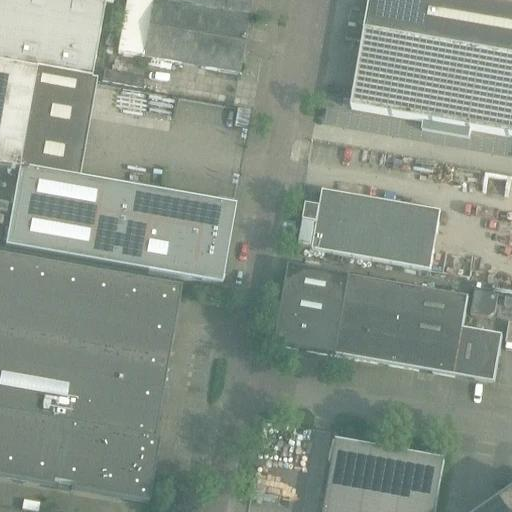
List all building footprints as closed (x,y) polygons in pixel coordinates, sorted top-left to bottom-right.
[(0,0),(0,66),(36,73),(91,83),(104,4),(80,0),(0,0)] [(153,0),(153,2),(248,18),(251,0),(153,0)] [(511,0),(371,0),(365,33),(511,58),(511,0)] [(348,30),(345,41),(362,44),(364,33),(348,30)] [(355,89),(351,111),(423,124),(422,132),(469,141),(470,132),(511,139),(511,58),(365,33),(361,60),(355,89)] [(0,169),(18,173),(36,73),(0,66),(0,169)] [(106,71),(103,82),(127,87),(129,76),(106,71)] [(235,211),(18,173),(4,250),(221,288),(235,211)] [(323,194),(312,253),(430,274),(441,215),(323,194)] [(147,508),(158,445),(153,444),(180,290),(0,257),(0,481),(52,491),(52,486),(73,490),(72,495),(147,508)] [(275,348),(335,358),(349,280),(289,269),(275,348)] [(335,358),(455,380),(463,332),(468,301),(349,280),(335,358)] [(475,294),(470,317),(489,321),(495,316),(498,298),(475,294)] [(502,339),(463,332),(455,380),(494,386),(502,339)] [(325,511),(435,511),(444,463),(337,444),(325,511)] [(511,511),(511,498),(492,511),(511,511)]
